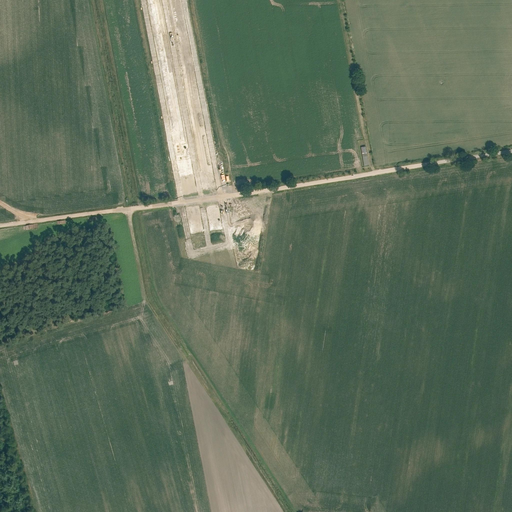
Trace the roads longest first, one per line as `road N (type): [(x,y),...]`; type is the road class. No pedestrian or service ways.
road 1 (track): [(490,153),(0,222)]
road 2 (track): [(0,396),(32,511)]
